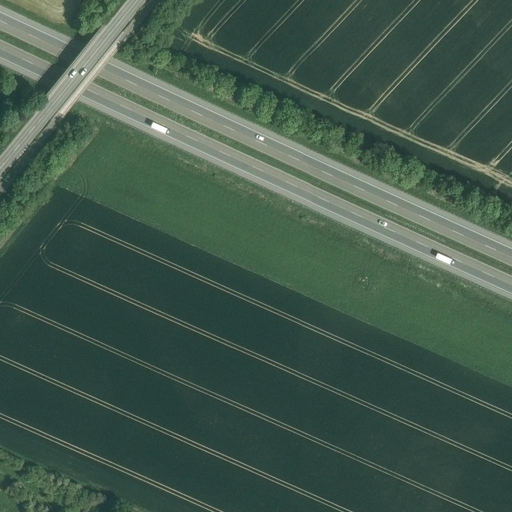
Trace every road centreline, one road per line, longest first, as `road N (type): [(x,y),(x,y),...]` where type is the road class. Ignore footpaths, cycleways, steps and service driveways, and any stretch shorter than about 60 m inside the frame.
road 1 (motorway): [(511,253),(0,18)]
road 2 (motorway): [(0,46),(511,279)]
road 3 (secondary): [(0,167),(137,0)]
road 4 (track): [(0,248),(94,134)]
